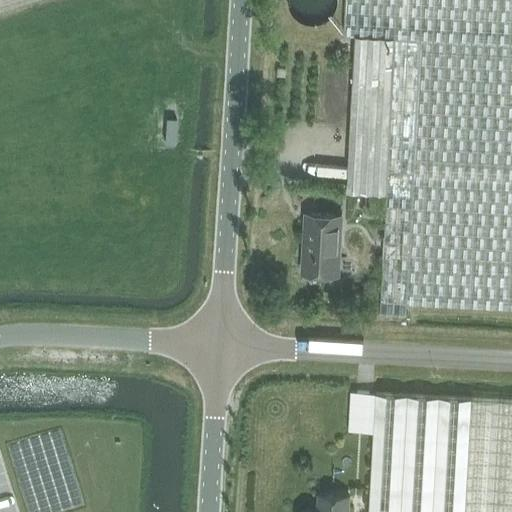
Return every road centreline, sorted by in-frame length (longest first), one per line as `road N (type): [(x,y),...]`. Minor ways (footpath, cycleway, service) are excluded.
road 1 (unclassified): [(221,348),(240,0)]
road 2 (unclassified): [(221,348),(511,365)]
road 3 (unclassified): [(0,336),(221,348)]
road 4 (unclassified): [(212,511),(221,348)]
